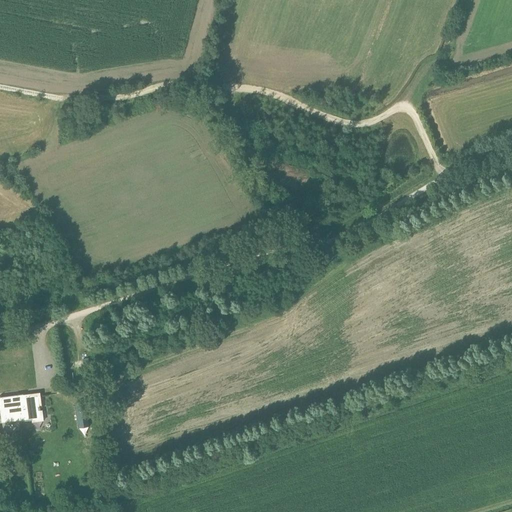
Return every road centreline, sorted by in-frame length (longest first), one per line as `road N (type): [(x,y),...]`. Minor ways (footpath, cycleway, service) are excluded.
road 1 (track): [(511,151),(444,178),(338,238),(267,251),(37,326)]
road 2 (track): [(444,178),(411,108),(361,126),(275,94),(223,85),(82,98),(0,87)]
